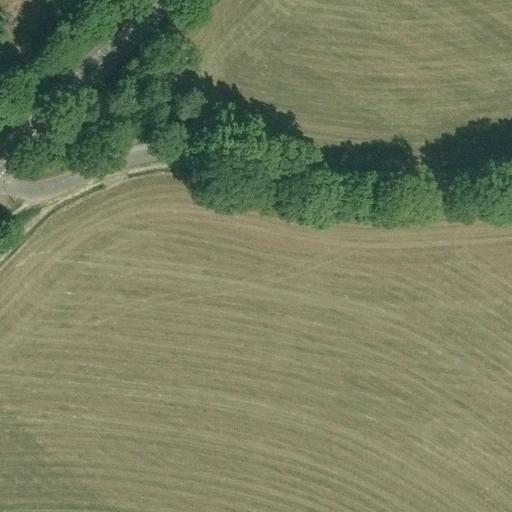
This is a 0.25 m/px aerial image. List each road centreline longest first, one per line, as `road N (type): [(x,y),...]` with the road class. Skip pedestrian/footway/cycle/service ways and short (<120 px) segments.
road 1 (unclassified): [(0,181),(41,194),(117,157),(163,152),(317,184),(430,192),(511,181)]
road 2 (tertiary): [(0,154),(165,0)]
